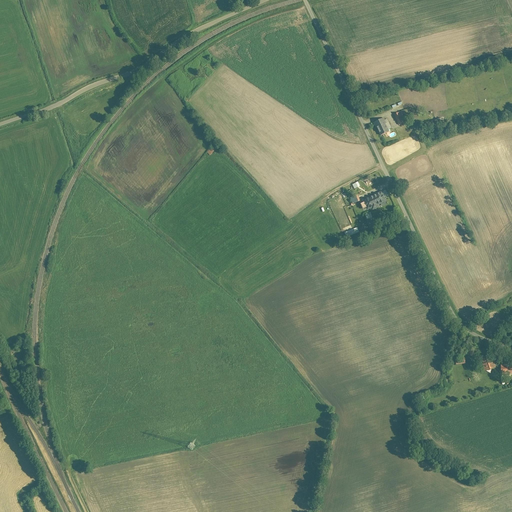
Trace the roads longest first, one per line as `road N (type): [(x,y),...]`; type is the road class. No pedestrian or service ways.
road 1 (residential): [(511,352),(470,337),(438,292),(304,0)]
road 2 (track): [(78,174),(121,113),(167,69),(214,35),(304,0)]
road 3 (unclassified): [(0,125),(125,76),(264,0)]
